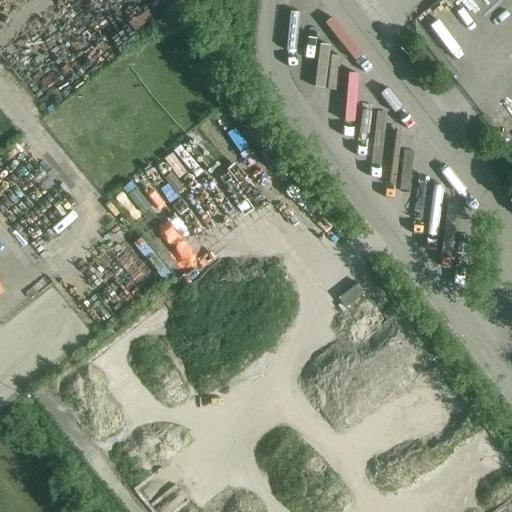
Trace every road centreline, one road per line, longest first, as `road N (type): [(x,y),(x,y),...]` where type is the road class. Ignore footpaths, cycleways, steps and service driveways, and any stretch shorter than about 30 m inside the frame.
road 1 (residential): [(487,337),(269,58),(275,0)]
road 2 (unclassified): [(340,0),(503,203),(487,337)]
